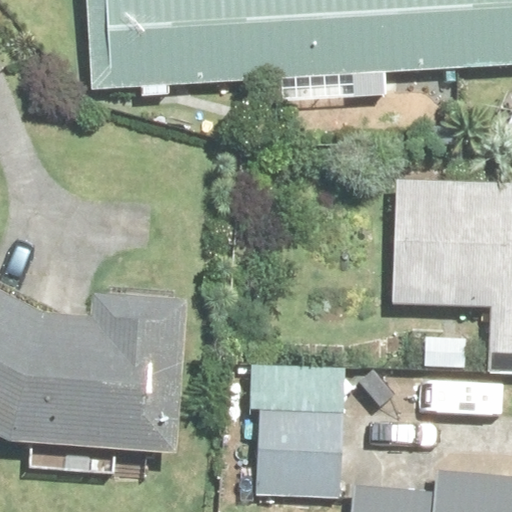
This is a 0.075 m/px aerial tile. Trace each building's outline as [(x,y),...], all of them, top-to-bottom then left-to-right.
[(388,103),(386,78),(511,73),(511,0),(90,0),(95,94),(138,92),(139,109),(173,108),(172,91),(279,87),(280,108),(388,103)] [(511,190),(399,186),(394,309),(493,314),(491,359),(511,359),(511,190)] [(0,486),(117,493),(123,392),(129,392),(133,343),(24,335),(23,358),(0,356),(0,486)] [(278,511),(281,447),(194,443),(190,511),(278,511)] [(511,511),(511,488),(450,484),(449,499),(357,492),(355,511),(511,511)]
